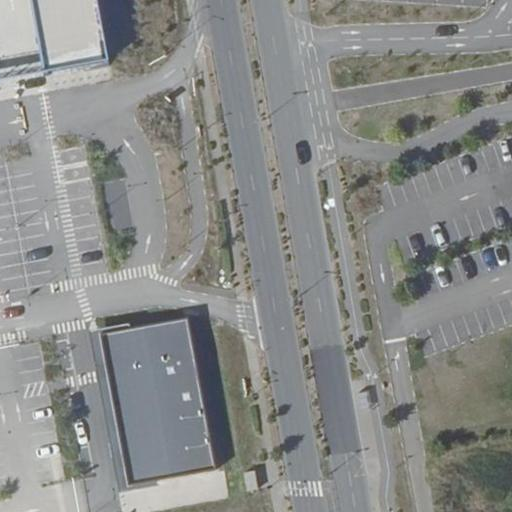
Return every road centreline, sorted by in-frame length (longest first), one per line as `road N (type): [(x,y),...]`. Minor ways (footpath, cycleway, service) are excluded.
road 1 (tertiary): [(356,511),(265,0)]
road 2 (tertiary): [(218,0),(308,511)]
